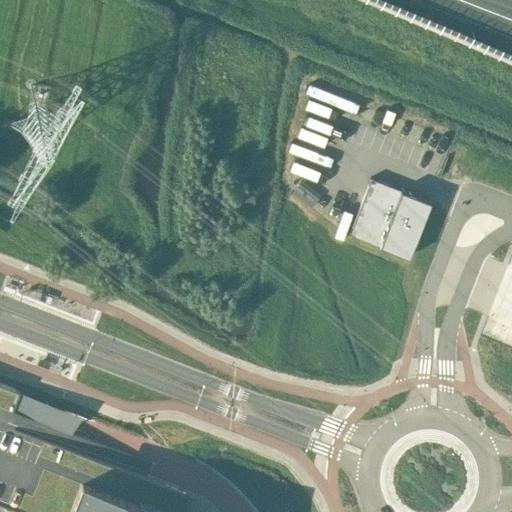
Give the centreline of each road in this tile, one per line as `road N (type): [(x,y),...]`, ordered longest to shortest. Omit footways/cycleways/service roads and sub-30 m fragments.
road 1 (tertiary): [(378,443),(0,300)]
road 2 (tertiary): [(0,323),(368,469)]
road 3 (residential): [(511,210),(482,200),(458,216),(428,294),(419,417)]
road 4 (residential): [(446,418),(450,322),(478,252),(511,227)]
